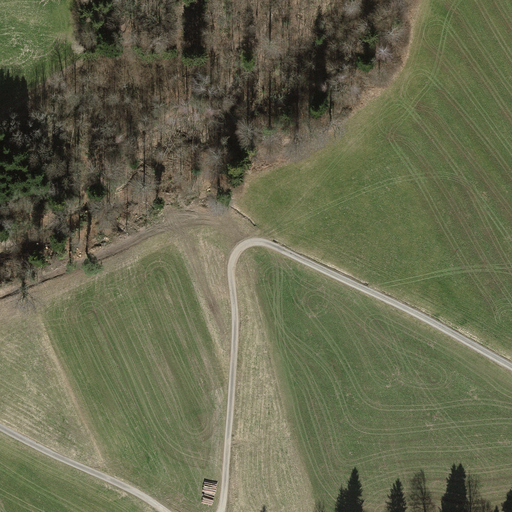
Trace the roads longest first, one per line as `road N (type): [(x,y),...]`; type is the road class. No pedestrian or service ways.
road 1 (track): [(221,511),(235,337),(231,272),(241,247),(277,247),(511,367)]
road 2 (track): [(0,426),(166,511)]
road 3 (track): [(0,115),(137,37)]
